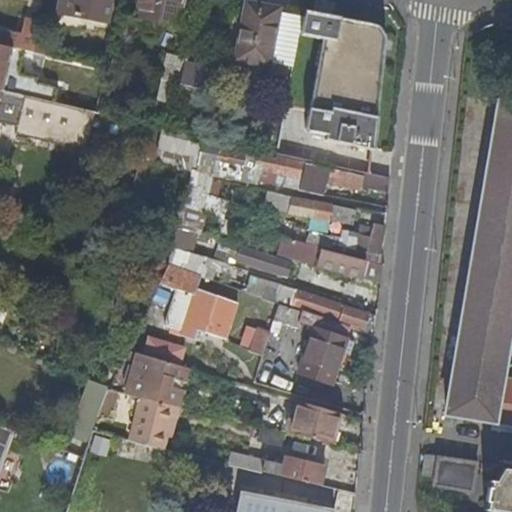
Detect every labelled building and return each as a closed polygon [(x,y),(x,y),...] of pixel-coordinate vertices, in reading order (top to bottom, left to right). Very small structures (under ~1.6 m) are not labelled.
[(110,0),(59,0),(57,12),(107,21),(110,0)] [(183,0),(137,0),(135,15),(179,24),(183,0)] [(301,32),(304,12),(244,1),(234,60),(269,66),(276,32),(298,36),(298,32),(301,32)] [(376,25),(304,12),(301,32),(298,32),(298,36),(301,37),(289,107),(313,112),(309,129),(314,138),(374,151),(386,41),(385,34),(382,29),(376,25)] [(1,32),(0,37),(0,44),(7,45),(33,51),(40,23),(25,19),(21,36),(1,32)] [(166,53),(161,79),(162,80),(180,83),(182,84),(187,61),(187,57),(166,53)] [(222,69),(187,61),(182,84),(201,88),(218,91),(222,69)] [(180,83),(162,80),(156,102),(175,106),(180,83)] [(231,94),(218,91),(201,88),(198,101),(228,108),(231,94)] [(0,120),(19,125),(17,135),(87,151),(96,112),(0,90),(0,120)] [(231,94),(228,108),(237,110),(240,96),(231,94)] [(511,377),(504,376),(511,327),(511,103),(499,101),(446,414),(511,425),(511,377)] [(194,141),(169,136),(167,151),(192,155),(194,141)] [(246,153),(219,147),(216,162),(242,168),(246,153)] [(303,162),(259,153),(256,167),(299,177),(303,162)] [(390,191),(391,178),(388,177),(343,168),(343,170),(332,167),(331,169),(317,165),(314,174),(305,172),(300,187),(310,189),(325,192),(328,181),(363,190),(364,185),(390,191)] [(283,212),(286,196),(266,192),(263,209),(283,212)] [(313,216),(317,202),(293,196),(290,210),(313,216)] [(332,205),(317,202),(313,216),(329,220),(332,205)] [(349,209),(332,205),(329,220),(345,224),(349,209)] [(385,235),(386,226),(374,223),(373,227),(360,224),(357,233),(344,230),(340,244),(380,253),(385,235)] [(213,256),(232,262),(238,244),(219,238),(213,256)] [(323,245),(311,242),(306,263),(319,263),(362,274),(366,260),(323,249),(323,245)] [(260,267),(264,253),(241,245),(236,259),(260,267)] [(292,262),(264,253),(260,267),(288,276),(292,262)] [(180,288),(195,293),(199,280),(184,275),(180,288)] [(196,294),(195,293),(180,288),(165,284),(160,298),(175,303),(168,325),(184,330),(196,294)] [(294,304),(298,290),(289,287),(284,301),(294,304)] [(370,314),(298,290),(294,304),(365,329),(370,314)] [(306,311),(279,302),(274,319),(300,327),(306,311)] [(350,340),(353,327),(319,316),(300,373),(334,384),(345,354),(350,340)] [(238,346),(261,355),(270,333),(246,324),(238,346)] [(345,354),(353,357),(358,343),(350,340),(345,354)] [(190,369),(137,353),(127,394),(143,397),(181,407),(185,388),(179,386),(180,380),(186,382),(190,369)] [(109,389),(110,386),(90,379),(69,436),(89,443),(94,430),(98,417),(109,389)] [(156,421),(172,425),(173,423),(177,423),(181,407),(143,397),(133,439),(150,444),(156,421)] [(287,432),(332,443),(340,413),(304,403),(300,420),(291,418),(287,432)] [(167,448),(172,425),(156,421),(150,444),(167,448)] [(30,436),(0,424),(0,481),(10,486),(30,436)] [(105,457),(111,440),(95,435),(89,452),(105,457)] [(230,463),(321,485),(325,465),(287,456),(285,465),(232,452),(230,463)] [(436,477),(435,486),(474,492),(478,464),(428,455),(425,475),(436,477)] [(510,484),(511,472),(511,469),(505,468),(498,482),(510,484)] [(511,511),(511,472),(510,484),(498,482),(491,481),(486,510),(496,511),(511,511)] [(44,493),(68,503),(72,490),(49,481),(44,493)] [(237,511),(335,511),(336,509),(242,491),(237,511)] [(53,511),(65,511),(68,503),(44,493),(43,495),(57,501),(54,508),(53,511)] [(53,511),(54,508),(39,503),(35,511),(53,511)]
